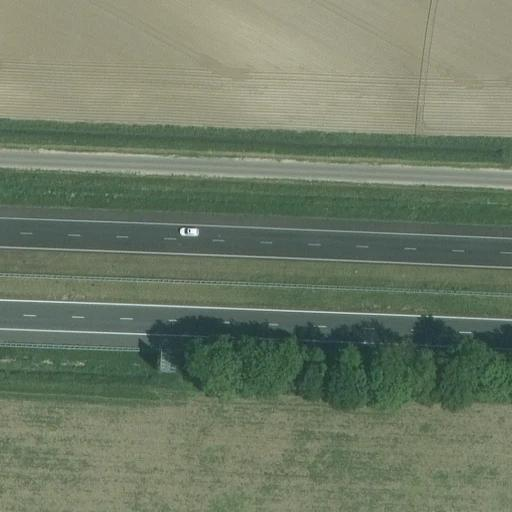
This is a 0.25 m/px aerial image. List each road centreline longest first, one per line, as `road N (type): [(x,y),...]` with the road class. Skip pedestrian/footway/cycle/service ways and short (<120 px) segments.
road 1 (motorway): [(511,257),(0,235)]
road 2 (motorway): [(0,317),(511,338)]
road 3 (unclassified): [(0,159),(511,179)]
